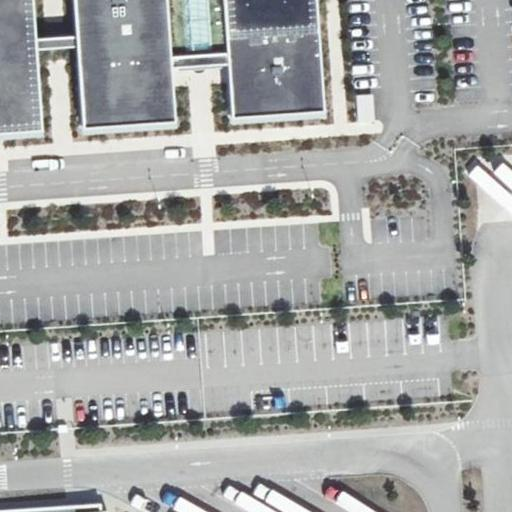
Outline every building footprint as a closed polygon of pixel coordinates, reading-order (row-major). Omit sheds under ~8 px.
[(30,0),(0,0),(0,133),(37,132),(30,0)] [(73,0),(83,124),(172,118),(169,70),(163,0),(73,0)] [(219,0),(163,0),(169,70),(223,66),(219,0)] [(313,0),(219,0),(223,66),(226,111),(319,107),(313,0)] [(476,166),(467,176),(494,200),(503,189),(476,166)]
